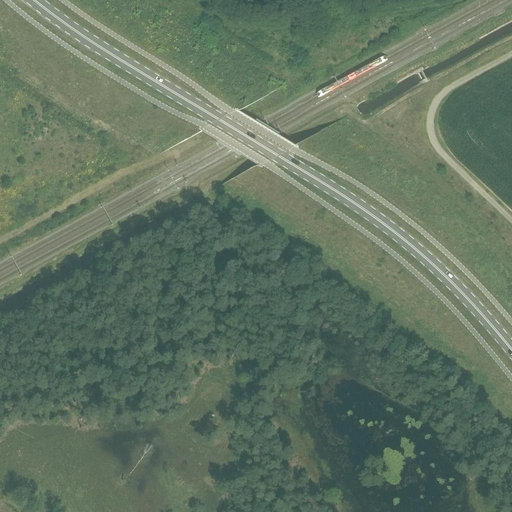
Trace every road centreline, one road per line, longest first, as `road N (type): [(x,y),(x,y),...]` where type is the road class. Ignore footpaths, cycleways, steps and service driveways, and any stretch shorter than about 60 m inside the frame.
road 1 (secondary): [(511,350),(400,237),(30,0)]
road 2 (track): [(0,320),(208,211),(209,181),(334,114),(430,130)]
road 3 (track): [(0,242),(152,164),(114,133)]
